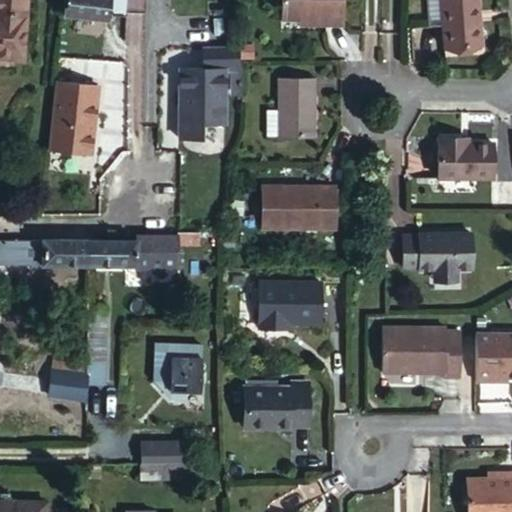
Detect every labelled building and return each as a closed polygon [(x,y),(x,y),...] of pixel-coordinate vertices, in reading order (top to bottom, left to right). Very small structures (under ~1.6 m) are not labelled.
[(0,0),(0,57),(27,59),(33,0),(0,0)] [(129,0),(69,0),(69,16),(113,18),(115,15),(128,16),(129,0)] [(281,0),(281,28),(299,27),(326,27),(326,34),(344,34),(344,0),(281,0)] [(477,4),(481,4),(480,0),(443,0),(445,46),(482,45),(481,21),(477,21),(477,4)] [(225,123),(225,65),(237,65),(237,49),(198,49),(198,61),(175,61),(175,136),(205,136),(205,123),(225,123)] [(63,83),(57,151),(100,155),(106,86),(63,83)] [(266,147),(314,147),(314,88),(279,88),(279,120),(266,120),(266,147)] [(493,150),(469,150),(463,150),(462,145),(438,145),(440,184),(493,184),(493,150)] [(334,195),(261,195),(261,236),(334,236),(334,195)] [(13,263),(100,263),(100,236),(1,236),(1,257),(13,257),(13,263)] [(100,236),(100,263),(160,262),(160,237),(100,236)] [(434,284),(456,283),(456,279),(471,278),(471,242),(419,242),(418,244),(403,244),(403,277),(418,277),(419,278),(434,277),(434,284)] [(456,291),(456,283),(434,284),(434,291),(456,291)] [(280,327),(292,327),(321,327),(321,287),(261,287),(261,333),(280,333),(280,327)] [(99,308),(96,308),(93,357),(113,357),(114,310),(110,309),(109,334),(97,334),(99,308)] [(110,309),(99,308),(97,334),(109,334),(110,309)] [(443,333),(382,334),(382,378),(417,378),(418,375),(442,375),(442,382),(457,382),(457,338),(443,338),(443,333)] [(200,339),(151,339),(151,386),(199,386),(200,339)] [(511,339),(473,340),(473,389),(490,388),(490,383),(511,383),(511,339)] [(88,413),(90,367),(59,366),(58,412),(88,413)] [(311,428),(310,386),(295,387),(295,390),(248,391),(248,430),(280,431),(280,428),(311,428)] [(85,439),(86,422),(74,422),(74,439),(85,439)] [(182,457),(182,436),(137,437),(137,458),(182,457)] [(201,464),(140,464),(141,480),(201,479),(201,464)] [(511,511),(511,479),(510,479),(510,486),(488,485),(468,486),(467,511),(511,511)] [(55,511),(56,502),(0,499),(0,511),(55,511)]
